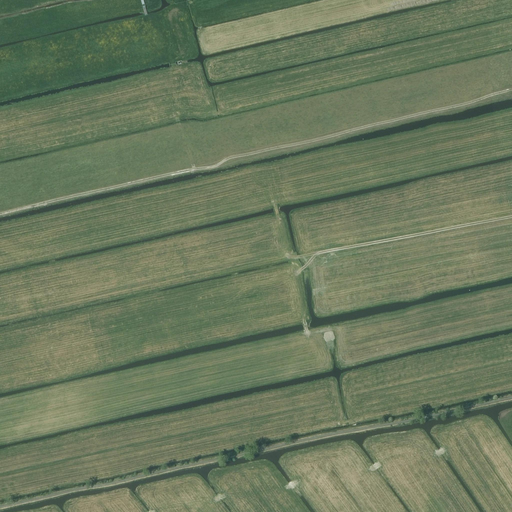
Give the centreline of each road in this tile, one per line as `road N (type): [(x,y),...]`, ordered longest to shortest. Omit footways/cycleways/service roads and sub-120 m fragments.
road 1 (track): [(194,169),(511,89)]
road 2 (track): [(0,214),(193,164)]
road 3 (track): [(317,252),(511,217)]
